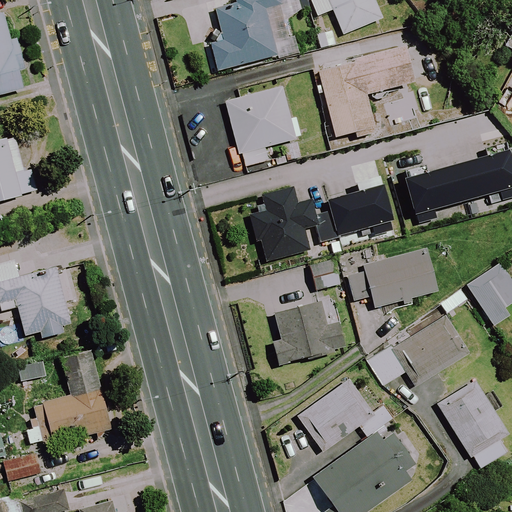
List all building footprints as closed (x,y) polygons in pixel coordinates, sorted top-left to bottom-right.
[(283,21),(279,5),(301,0),(230,0),(215,4),(224,39),(211,42),(218,71),(278,57),(270,24),(283,21)] [(381,21),(372,0),(311,0),(317,17),(334,11),(342,35),(381,21)] [(11,41),(4,16),(0,16),(0,96),(28,90),(15,40),(11,41)] [(412,85),(404,51),(319,72),(336,139),(354,134),(355,139),(375,134),(365,97),(412,85)] [(291,120),(283,88),(226,103),(243,168),(269,161),(266,148),(303,138),(297,118),(291,120)] [(25,173),(15,137),(0,141),(0,202),(36,192),(30,171),(25,173)] [(511,188),(511,171),(507,153),(406,182),(415,216),(511,188)] [(392,222),(383,188),(328,203),(337,237),(392,222)] [(298,201),(295,189),(262,197),(266,212),(249,216),(256,243),(260,241),(266,263),(310,251),(304,229),(319,225),(311,197),(298,201)] [(435,293),(424,252),(347,273),(355,302),(372,297),(375,309),(435,293)] [(0,265),(0,307),(1,312),(18,308),(28,343),(75,330),(58,270),(21,280),(15,261),(0,265)] [(341,285),(335,261),(313,266),(319,291),(341,285)] [(511,303),(511,282),(500,265),(467,287),(493,327),(509,316),(504,309),(511,303)] [(327,327),(322,305),(274,316),(281,342),(274,344),(279,366),(347,350),(340,324),(327,327)] [(462,360),(437,318),(394,344),(366,360),(382,386),(406,372),(415,387),(462,360)] [(113,429),(92,351),(62,359),(72,397),(44,404),(47,414),(27,420),(35,450),(113,429)] [(360,394),(349,379),(298,418),(323,453),(358,426),(367,438),(392,420),(368,388),(360,394)] [(507,433),(475,382),(438,406),(478,471),(508,452),(499,438),(507,433)] [(400,427),(383,439),(378,432),(313,479),(333,506),(325,511),(367,511),(413,480),(407,471),(424,459),(400,427)] [(45,474),(39,454),(0,467),(6,486),(45,474)] [(63,511),(70,510),(64,489),(4,504),(6,511),(63,511)] [(114,511),(112,503),(81,510),(81,511),(114,511)]
